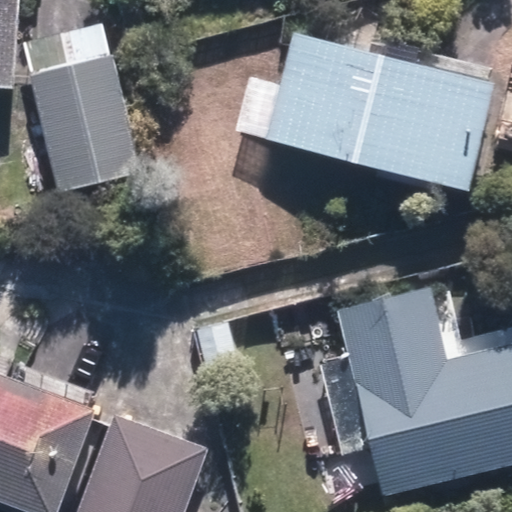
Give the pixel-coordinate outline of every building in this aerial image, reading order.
[(0,0),(0,92),(18,93),(23,0),(0,0)] [(31,79),(61,197),(144,176),(115,58),(109,59),(101,28),(28,46),(36,78),(31,79)] [(284,90),(269,143),(472,200),(502,93),(299,36),(284,90)] [(284,90),(252,81),(237,134),(269,143),(284,90)] [(385,501),(511,470),(511,347),(449,363),(432,291),(339,313),(385,501)] [(59,511),(97,417),(0,378),(0,505),(17,511),(59,511)] [(187,511),(210,452),(118,417),(82,511),(187,511)]
